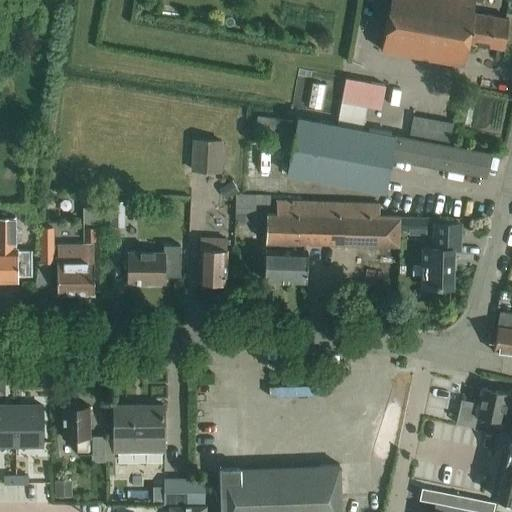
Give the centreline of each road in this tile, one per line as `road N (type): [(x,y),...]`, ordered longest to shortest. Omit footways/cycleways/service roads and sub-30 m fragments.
road 1 (residential): [(428,346),(0,338)]
road 2 (residential): [(466,354),(511,178)]
road 3 (residential): [(393,511),(428,346)]
